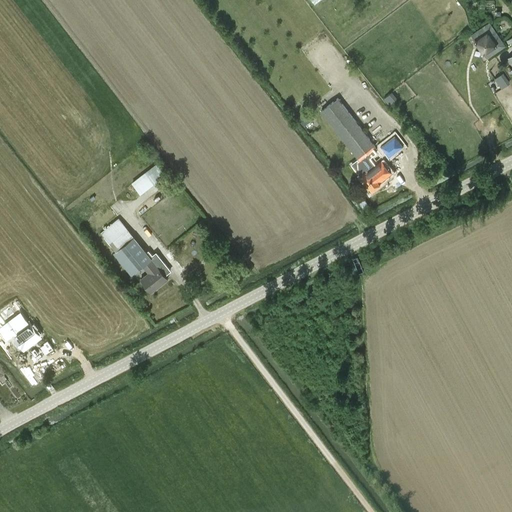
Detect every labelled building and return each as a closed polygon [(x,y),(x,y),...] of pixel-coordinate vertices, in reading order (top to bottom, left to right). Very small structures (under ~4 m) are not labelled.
[(498,51),(511,42),(499,27),(486,36),(489,40),(486,43),(492,49),(495,47),(498,51)] [(383,98),(389,105),(397,98),(391,91),(383,98)] [(340,96),(321,111),(356,160),(376,146),(340,96)] [(375,149),(359,160),(366,171),(360,176),(368,188),(393,173),(384,162),(380,166),(376,158),(380,155),(375,149)] [(159,162),(145,173),(154,184),(168,173),(159,162)] [(110,207),(95,219),(103,230),(101,232),(110,244),(116,252),(114,254),(130,274),(144,264),(146,267),(150,271),(140,280),(150,292),(167,279),(156,266),(150,259),(133,238),(128,229),(110,207)] [(8,317),(0,323),(0,329),(8,339),(19,330),(8,317)] [(29,321),(22,326),(25,331),(16,338),(23,347),(39,335),(29,321)]
